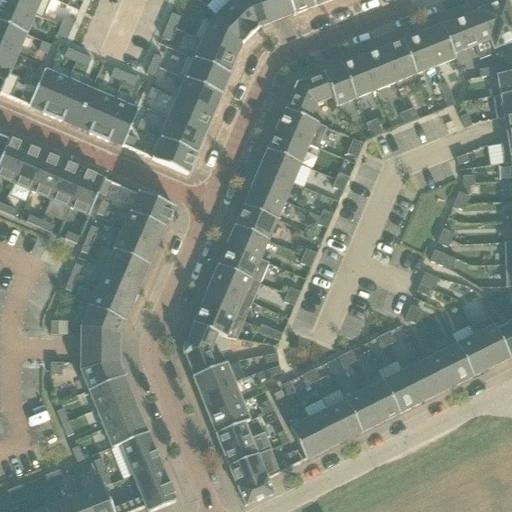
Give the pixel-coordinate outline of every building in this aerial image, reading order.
[(50,0),(0,0),(0,1),(42,20),(50,0)] [(233,0),(230,4),(256,31),(257,31),(256,30),(270,24),(292,17),(313,8),(309,0),(233,0)] [(333,0),(309,0),(313,8),(333,0)] [(0,1),(0,25),(25,36),(33,17),(42,21),(42,20),(0,1)] [(511,17),(505,1),(487,8),(486,8),(486,9),(482,10),(481,11),(477,13),(477,14),(478,14),(489,41),(488,41),(488,42),(492,52),(511,43),(511,17)] [(230,4),(215,18),(242,46),(256,31),(230,4)] [(453,56),(488,42),(488,41),(489,41),(478,14),(477,14),(441,28),(442,29),(441,29),(452,56),(452,55),(453,56)] [(170,15),(165,27),(175,31),(180,19),(170,15)] [(64,18),(60,27),(69,31),(73,22),(64,18)] [(201,19),(192,39),(235,57),(240,45),(241,46),(242,46),(215,18),(210,23),(201,19)] [(0,25),(0,48),(16,56),(25,36),(0,25)] [(165,27),(160,39),(169,43),(175,31),(165,27)] [(452,56),(441,29),(442,29),(441,28),(441,27),(422,35),(435,68),(454,61),(452,56),(453,56),(452,55),(452,56)] [(60,28),(56,37),(65,41),(69,32),(60,28)] [(435,68),(422,35),(402,43),(401,44),(414,76),(415,75),(415,76),(435,68)] [(185,56),(184,57),(228,76),(229,75),(228,75),(235,57),(192,39),(192,40),(196,41),(189,58),(185,56)] [(41,43),(37,53),(46,57),(50,47),(41,43)] [(414,76),(401,44),(402,43),(381,51),(395,85),(415,76),(415,75),(414,76)] [(0,72),(17,80),(18,79),(8,75),(16,56),(0,48),(0,72)] [(67,50),(63,59),(75,64),(79,55),(67,50)] [(395,85),(381,51),(361,59),(375,93),(395,85)] [(79,55),(75,64),(87,69),(91,60),(79,55)] [(153,56),(149,66),(158,70),(162,60),(153,56)] [(184,57),(176,77),(220,96),(228,76),(184,57)] [(375,93),(361,59),(340,67),(340,68),(341,68),(354,100),(353,100),(354,101),(375,93)] [(149,66),(145,75),(154,79),(158,70),(149,66)] [(511,74),(511,66),(501,68),(502,76),(511,74)] [(354,100),(341,68),(340,68),(340,67),(322,75),(322,76),(322,77),(323,76),(332,98),(331,98),(331,99),(335,109),(354,101),(353,100),(354,100)] [(502,76),(501,68),(490,70),(491,78),(496,77),(502,76)] [(113,70),(109,79),(121,84),(125,75),(113,70)] [(491,78),(490,70),(478,71),(479,80),(491,78)] [(0,72),(0,94),(9,99),(17,80),(0,72)] [(25,72),(22,82),(31,86),(35,76),(25,72)] [(28,107),(28,108),(43,114),(42,116),(51,120),(67,82),(43,72),(32,97),(28,107)] [(511,74),(502,76),(496,77),(499,97),(500,97),(500,98),(511,95),(511,74)] [(125,75),(121,84),(133,89),(137,80),(125,75)] [(332,98),(323,76),(322,77),(322,76),(302,84),(302,83),(295,86),(292,93),(293,93),(285,112),(285,113),(307,122),(308,122),(314,106),(331,99),(331,98),(332,98)] [(176,77),(175,78),(184,82),(176,101),(212,116),(212,115),(220,96),(176,77)] [(67,82),(51,120),(60,123),(61,122),(75,128),(90,92),(67,82)] [(442,98),(450,95),(445,84),(438,87),(442,98)] [(150,90),(146,99),(156,103),(160,94),(150,90)] [(90,92),(75,128),(89,134),(88,136),(98,139),(114,102),(90,92)] [(23,93),(19,103),(28,107),(32,97),(23,93)] [(454,106),(450,95),(442,98),(447,109),(454,106)] [(503,120),(503,121),(505,131),(507,142),(507,144),(500,145),(503,166),(510,164),(511,164),(511,163),(511,95),(500,98),(500,97),(499,97),(492,98),(496,121),(503,120)] [(176,101),(168,121),(203,136),(212,116),(176,101)] [(114,102),(98,139),(107,143),(107,142),(122,149),(123,147),(127,137),(131,128),(138,112),(135,111),(114,102)] [(413,109),(406,112),(410,123),(417,121),(413,109)] [(325,129),(308,122),(307,122),(285,113),(285,112),(284,112),(275,132),(317,150),(325,129)] [(410,123),(406,112),(398,115),(403,126),(410,123)] [(459,119),(463,130),(471,127),(466,116),(459,119)] [(365,125),(368,132),(379,128),(376,120),(365,125)] [(140,121),(136,131),(145,135),(150,125),(140,121)] [(155,138),(155,139),(195,156),(196,155),(195,155),(203,136),(203,137),(203,136),(168,121),(160,140),(155,138)] [(382,135),(379,128),(368,132),(370,139),(382,135)] [(299,167),(307,147),(316,151),(317,150),(275,132),(266,153),(267,153),(267,152),(299,166),(298,166),(299,167)] [(127,137),(123,147),(132,151),(136,141),(127,137)] [(155,139),(147,157),(151,159),(151,160),(150,161),(187,177),(195,156),(155,139)] [(0,179),(12,185),(28,149),(8,140),(0,159),(0,179)] [(352,141),(349,148),(360,153),(363,145),(352,141)] [(357,160),(360,153),(349,148),(345,155),(357,160)] [(31,193),(46,157),(28,149),(12,185),(31,193)] [(291,185),(299,167),(298,166),(299,166),(267,152),(267,153),(266,153),(258,171),(291,185)] [(454,160),(457,168),(468,163),(465,156),(454,160)] [(50,201),(65,165),(46,157),(31,193),(50,201)] [(68,209),(84,173),(65,165),(50,201),(68,209)] [(283,203),(291,185),(258,171),(250,189),(283,203)] [(104,181),(84,173),(68,209),(88,218),(98,195),(103,182),(104,181)] [(337,175),(334,182),(345,186),(348,179),(337,175)] [(461,178),(461,186),(474,185),(473,177),(461,178)] [(110,185),(103,182),(98,195),(105,198),(110,185)] [(342,193),(345,186),(334,182),(331,189),(342,193)] [(276,221),(283,203),(250,189),(243,207),(243,208),(275,222),(275,221),(276,221)] [(165,230),(174,209),(137,194),(128,215),(165,230)] [(458,194),(455,201),(466,205),(469,198),(458,194)] [(463,213),(466,205),(455,201),(452,208),(463,213)] [(101,203),(96,215),(102,218),(108,206),(101,203)] [(16,212),(3,206),(0,213),(13,219),(16,212)] [(267,243),(276,221),(275,221),(275,222),(243,208),(243,207),(233,229),(234,229),(235,228),(266,242),(266,243),(267,243)] [(322,211),(319,218),(329,223),(333,216),(322,211)] [(156,248),(163,230),(165,231),(165,230),(128,215),(120,234),(156,248)] [(38,229),(41,222),(28,217),(25,224),(38,229)] [(326,230),(329,223),(319,218),(315,226),(326,230)] [(53,228),(41,222),(38,229),(50,235),(53,228)] [(90,228),(85,240),(92,243),(97,231),(90,228)] [(259,261),(267,243),(266,243),(266,242),(235,228),(234,229),(233,229),(225,248),(267,266),(268,265),(259,261)] [(450,242),(453,235),(442,231),(439,238),(450,242)] [(63,240),(76,246),(79,239),(66,233),(63,240)] [(148,267),(156,248),(120,234),(112,253),(148,267)] [(439,238),(436,245),(447,250),(450,242),(439,238)] [(92,243),(85,240),(80,253),(87,256),(92,243)] [(511,266),(511,245),(503,245),(504,267),(511,266)] [(259,285),(267,266),(225,248),(217,267),(218,267),(218,268),(249,281),(250,281),(259,285)] [(305,251),(302,258),(313,262),(316,255),(305,251)] [(435,266),(440,255),(433,252),(428,263),(435,266)] [(140,286),(148,267),(112,253),(104,272),(140,286)] [(443,269),(447,258),(440,255),(435,266),(443,269)] [(310,270),(313,262),(302,258),(299,265),(310,270)] [(455,261),(447,258),(443,269),(450,272),(455,261)] [(74,265),(69,278),(76,281),(81,268),(74,265)] [(251,304),(259,285),(250,281),(249,281),(218,268),(218,267),(217,267),(209,286),(251,304)] [(132,305),(140,286),(104,272),(96,290),(132,305)] [(426,289),(431,277),(423,274),(419,286),(426,289)] [(438,281),(431,277),(426,289),(430,290),(433,292),(438,281)] [(71,294),(76,281),(69,278),(64,291),(71,294)] [(251,304),(209,286),(201,305),(243,323),(251,304)] [(415,293),(427,298),(430,290),(426,289),(419,286),(415,293)] [(288,289),(285,296),(296,301),(299,294),(288,289)] [(124,323),(132,305),(96,290),(88,309),(124,323)] [(293,308),(296,301),(285,296),(282,303),(293,308)] [(242,324),(243,323),(201,305),(192,326),(193,326),(216,336),(225,340),(235,342),(242,324)] [(410,307),(407,314),(418,319),(421,312),(410,307)] [(118,337),(124,323),(88,309),(80,329),(80,339),(81,339),(81,337),(117,337),(116,340),(118,340),(118,337)] [(415,326),(418,319),(407,314),(404,321),(415,326)] [(508,360),(494,332),(495,332),(495,331),(494,331),(488,319),(470,328),(474,337),(490,369),(509,360),(509,359),(508,360)] [(511,358),(511,322),(495,331),(495,332),(494,332),(508,360),(509,359),(509,360),(511,358)] [(209,352),(216,336),(193,326),(184,347),(182,347),(182,356),(184,356),(193,378),(194,378),(216,370),(215,369),(225,365),(221,355),(212,359),(209,352)] [(268,338),(271,331),(260,326),(257,333),(268,338)] [(282,335),(271,331),(268,338),(278,343),(282,335)] [(389,333),(382,336),(387,347),(394,344),(389,333)] [(387,347),(382,336),(375,340),(380,350),(387,347)] [(474,337),(455,347),(456,347),(472,378),(471,378),(471,379),(490,369),(474,337)] [(455,347),(438,355),(454,388),(471,379),(471,378),(472,378),(456,347),(455,347)] [(350,352),(344,356),(349,366),(356,363),(350,352)] [(276,355),(264,357),(266,365),(278,363),(276,355)] [(454,388),(438,355),(419,365),(435,397),(454,388)] [(349,366),(344,356),(337,359),(342,370),(349,366)] [(118,365),(118,362),(116,362),(116,365),(81,365),(81,362),(80,362),(79,372),(88,393),(123,379),(118,365)] [(49,364),(49,376),(61,377),(61,365),(49,364)] [(233,385),(225,365),(215,369),(216,370),(194,378),(193,378),(192,378),(200,398),(233,385)] [(435,397),(419,365),(401,374),(417,406),(435,397)] [(270,379),(281,375),(279,368),(267,371),(270,379)] [(314,370),(307,374),(312,385),(319,381),(314,370)] [(267,371),(256,375),(259,383),(270,379),(267,371)] [(312,385),(307,374),(300,377),(306,388),(312,385)] [(417,406),(401,374),(383,383),(383,384),(382,384),(398,415),(398,414),(399,415),(417,406)] [(131,398),(123,379),(88,393),(95,412),(131,398)] [(282,387),(287,397),(294,394),(289,383),(282,387)] [(383,384),(383,383),(362,393),(379,425),(399,415),(398,414),(398,415),(382,384),(383,384)] [(200,398),(207,417),(241,403),(233,385),(200,398)] [(379,425),(362,393),(343,403),(344,403),(345,403),(360,434),(359,434),(360,435),(379,425)] [(139,417),(131,398),(95,412),(103,431),(139,417)] [(267,402),(260,405),(266,416),(273,412),(267,402)] [(207,417),(215,437),(216,436),(242,425),(243,426),(243,425),(249,423),(241,403),(207,417)] [(344,403),(343,403),(326,411),(342,444),(360,435),(359,434),(360,434),(345,403),(344,403)] [(55,413),(61,426),(68,423),(63,410),(55,413)] [(342,444),(326,411),(308,420),(324,453),(342,444)] [(119,446),(147,435),(146,435),(139,417),(103,431),(111,450),(119,446)] [(324,453),(308,420),(289,430),(304,461),(303,461),(303,462),(304,462),(305,462),(324,453)] [(73,436),(68,423),(61,426),(66,439),(73,436)] [(216,436),(215,437),(228,468),(269,451),(270,451),(263,432),(248,438),(243,425),(243,426),(242,425),(216,436)] [(283,432),(275,435),(280,447),(287,444),(283,432)] [(147,435),(119,446),(132,477),(133,480),(161,469),(158,461),(157,459),(155,455),(156,455),(155,453),(154,453),(147,435)] [(76,464),(83,461),(78,448),(71,451),(76,464)] [(278,474),(269,451),(228,468),(244,508),(272,497),(265,481),(279,475),(278,473),(278,474)] [(286,456),(291,467),(298,463),(293,453),(286,456)] [(105,473),(100,460),(93,463),(98,476),(105,473)] [(111,510),(103,489),(102,489),(111,511),(137,511),(145,509),(145,511),(153,511),(175,503),(173,499),(174,499),(172,494),(173,494),(170,488),(168,483),(167,484),(161,469),(133,480),(140,498),(111,510)] [(63,484),(58,472),(51,475),(56,487),(63,484)] [(110,486),(105,473),(98,476),(103,489),(110,486)] [(56,487),(51,475),(44,477),(49,490),(56,487)] [(25,500),(20,487),(13,490),(18,503),(25,500)] [(88,511),(111,511),(102,489),(103,489),(102,487),(81,496),(88,511)] [(18,503),(13,490),(6,493),(11,506),(18,503)] [(88,511),(81,496),(62,503),(66,511),(88,511)] [(44,511),(66,511),(62,503),(44,511)]
